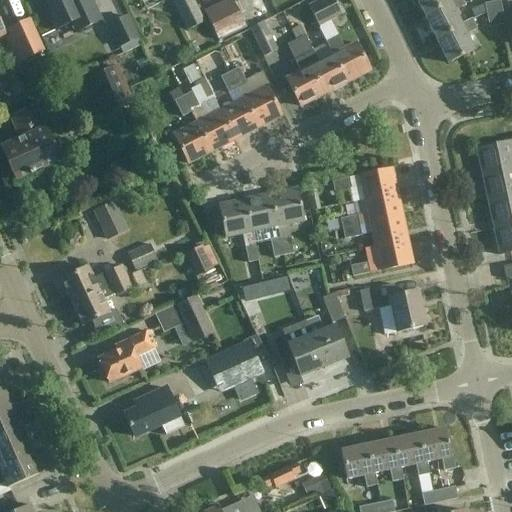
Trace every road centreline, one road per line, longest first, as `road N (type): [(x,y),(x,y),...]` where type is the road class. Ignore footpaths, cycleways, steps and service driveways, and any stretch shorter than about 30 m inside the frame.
road 1 (residential): [(112,505),(318,415),(476,383)]
road 2 (residential): [(476,383),(420,109)]
road 3 (residential): [(112,505),(23,315)]
road 4 (residential): [(504,511),(476,383)]
road 5 (residential): [(420,109),(369,0)]
